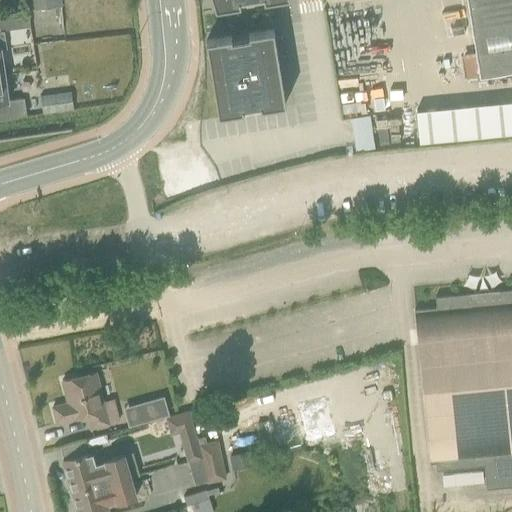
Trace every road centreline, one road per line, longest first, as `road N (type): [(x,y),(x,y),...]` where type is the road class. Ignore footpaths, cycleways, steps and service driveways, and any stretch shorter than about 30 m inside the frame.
road 1 (tertiary): [(0,184),(112,149),(146,120),(164,79),(160,0)]
road 2 (tertiary): [(29,511),(0,394)]
